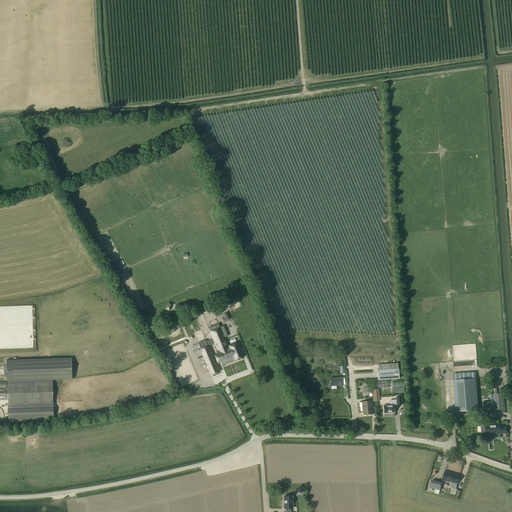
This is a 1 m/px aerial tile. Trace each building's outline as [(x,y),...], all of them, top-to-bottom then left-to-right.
[(224,314),(225,317),(221,318),(223,322),(230,320),(228,313),(224,314)] [(217,353),(214,355),(217,363),(220,362),(221,362),(222,366),(231,363),(231,362),(235,360),(236,361),(242,358),(236,342),(228,345),(228,346),(227,346),(220,328),(210,332),(217,350),(216,351),(217,353)] [(200,349),(211,376),(219,372),(208,345),(208,346),(205,340),(198,343),(200,349)] [(6,382),(0,382),(0,399),(8,400),(8,405),(53,403),(52,382),(52,380),(72,379),(71,358),(6,360),(6,364),(4,366),(4,376),(7,377),(7,388),(6,382)] [(378,380),(399,379),(399,368),(398,368),(398,363),(378,364),(378,370),(378,380)] [(475,372),(453,373),(456,412),(478,410),(475,372)] [(342,377),(330,378),(331,386),(343,385),(342,377)] [(393,382),(392,391),(404,392),(404,382),(393,382)] [(496,389),(493,389),(493,394),(495,414),(505,413),(504,393),(497,393),(496,389)] [(397,405),(402,405),(401,397),(396,397),(396,400),(390,401),(390,405),(384,406),(384,413),(395,412),(394,405),(397,405)] [(371,401),(362,402),(362,407),(360,407),(361,411),(363,412),(363,415),(372,414),(372,411),(374,411),(373,404),(371,404),(371,401)] [(500,424),(485,425),(486,426),(482,426),(481,427),(481,432),(483,433),(486,433),(486,434),(496,433),(496,434),(507,433),(506,427),(500,427),(500,424)] [(445,471),(442,480),(452,482),(451,488),(456,489),(457,484),(458,484),(460,475),(455,474),(454,475),(449,474),(449,473),(445,471)] [(431,481),(429,487),(436,489),(435,493),(439,494),(440,490),(442,484),(431,481)] [(290,511),(291,509),(293,509),(293,496),(284,496),(284,509),(287,509),(287,511),(290,511)]
